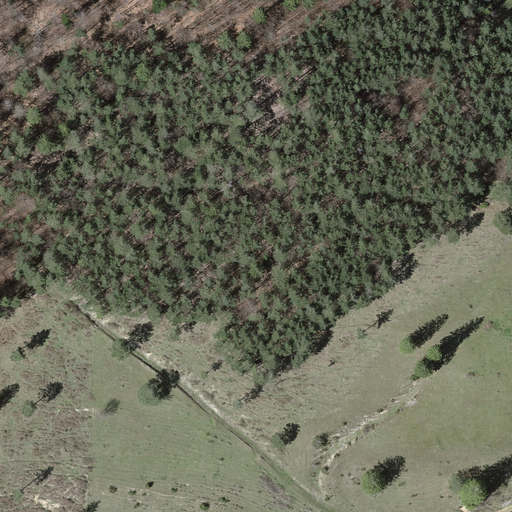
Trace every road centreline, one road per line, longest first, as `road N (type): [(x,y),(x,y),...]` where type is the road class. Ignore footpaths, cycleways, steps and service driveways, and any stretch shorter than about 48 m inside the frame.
road 1 (track): [(0,249),(325,511)]
road 2 (track): [(511,303),(459,341),(417,397),(322,457),(311,482),(313,506)]
